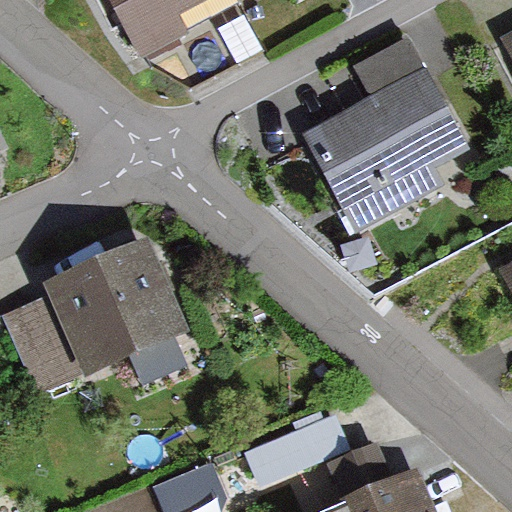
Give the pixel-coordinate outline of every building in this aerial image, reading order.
[(109,0),(142,62),(188,38),(177,18),(212,0),(109,0)] [(465,162),(408,44),(355,69),(375,110),(307,143),(345,221),(465,162)] [(35,385),(180,333),(150,250),(5,303),(35,385)] [(511,261),(498,268),(511,297),(511,261)] [(431,511),(417,479),(348,509),(349,511),(431,511)]
